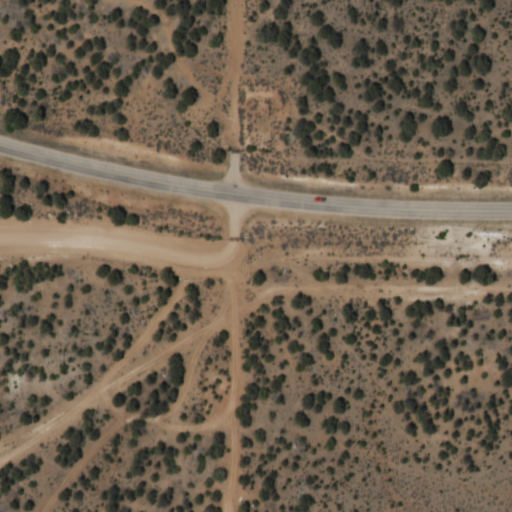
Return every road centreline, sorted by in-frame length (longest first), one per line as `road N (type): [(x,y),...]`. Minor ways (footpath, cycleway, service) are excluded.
road 1 (residential): [(0,131),(93,159),(240,184),(358,198),(511,202)]
road 2 (residential): [(240,184),(241,239),(228,250),(0,232)]
road 3 (residential): [(240,184),(241,0)]
